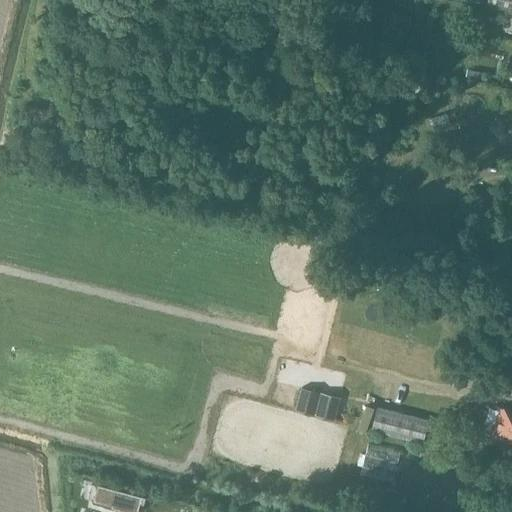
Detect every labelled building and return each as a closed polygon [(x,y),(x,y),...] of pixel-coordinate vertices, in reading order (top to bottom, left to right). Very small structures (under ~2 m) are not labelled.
[(511,0),(488,0),(487,8),(511,13),(511,0)] [(340,398),(301,388),(295,410),(335,420),(340,398)] [(380,404),(373,427),(423,441),(429,418),(380,404)] [(490,447),(511,453),(511,411),(501,409),(490,447)] [(141,511),(148,482),(91,470),(83,505),(114,511),(141,511)] [(223,511),(225,506),(195,499),(191,511),(223,511)]
